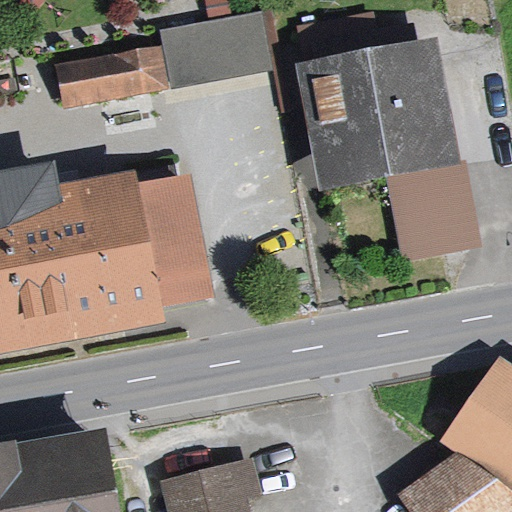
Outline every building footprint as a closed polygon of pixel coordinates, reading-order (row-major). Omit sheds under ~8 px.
[(226,0),(202,0),(208,25),(231,21),(226,0)] [(208,25),(159,35),(171,94),(275,74),(270,48),(279,46),(271,7),(256,10),(257,15),(231,21),(208,25)] [(373,15),(295,30),(304,75),(295,77),(319,196),(386,183),(460,169),(436,49),(417,53),(412,26),(376,33),(373,15)] [(168,93),(160,49),(53,69),(61,113),(168,93)] [(53,154),(0,164),(0,349),(166,317),(163,304),(214,294),(189,168),(138,178),(135,164),(58,179),(53,154)] [(466,167),(460,169),(386,183),(401,260),(481,245),(466,167)] [(511,361),(511,364),(497,354),(437,442),(453,452),(397,491),(411,511),(510,511),(511,511),(511,361)] [(122,511),(105,421),(0,440),(0,511),(122,511)] [(253,459),(161,479),(168,511),(250,511),(248,499),(261,495),(253,459)]
